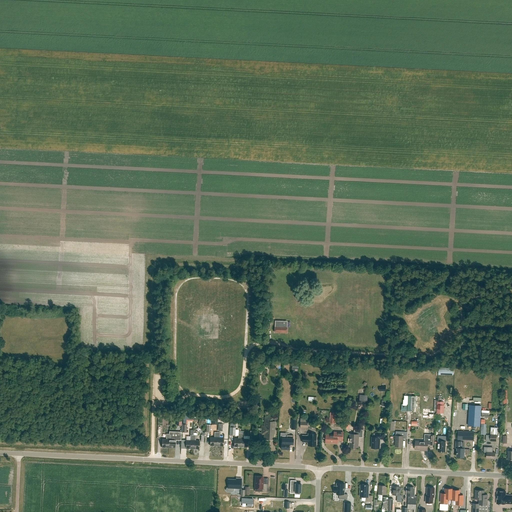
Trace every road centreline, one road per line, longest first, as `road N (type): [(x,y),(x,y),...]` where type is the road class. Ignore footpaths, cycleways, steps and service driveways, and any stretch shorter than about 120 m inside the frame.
road 1 (unclassified): [(318,468),(0,453)]
road 2 (unclassified): [(511,476),(318,468)]
